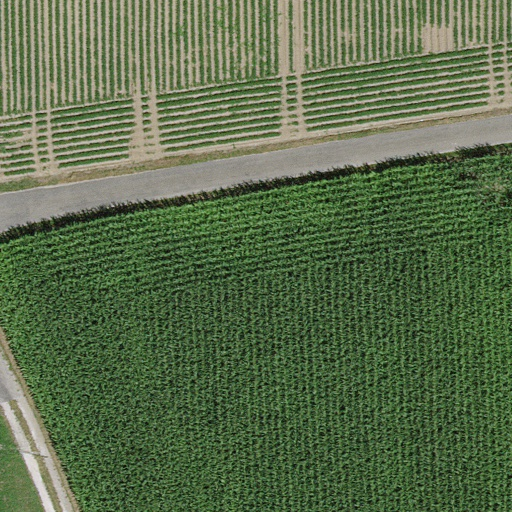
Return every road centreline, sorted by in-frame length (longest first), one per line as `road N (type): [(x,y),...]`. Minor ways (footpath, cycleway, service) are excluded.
road 1 (track): [(0,212),(511,124)]
road 2 (track): [(0,379),(56,511)]
